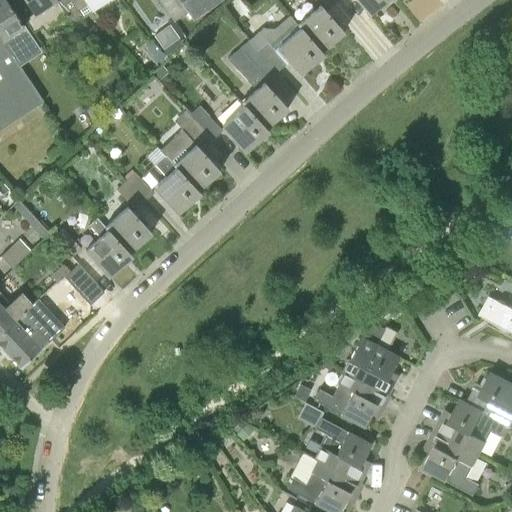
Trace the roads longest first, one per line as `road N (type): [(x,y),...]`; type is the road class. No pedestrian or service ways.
road 1 (residential): [(482,0),(134,305),(89,364),(58,430)]
road 2 (residential): [(379,511),(394,482),(389,450),(447,342)]
